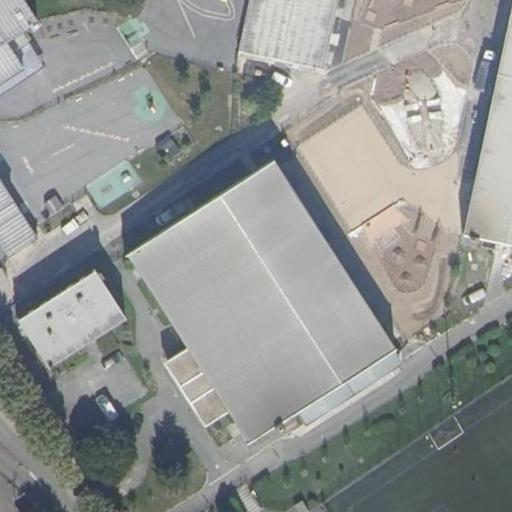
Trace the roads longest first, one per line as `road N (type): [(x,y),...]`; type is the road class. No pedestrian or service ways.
road 1 (unknown): [(218,476),(511,288)]
road 2 (unknown): [(92,215),(294,85),(344,41)]
road 3 (unknown): [(218,476),(138,337),(121,272),(92,215)]
